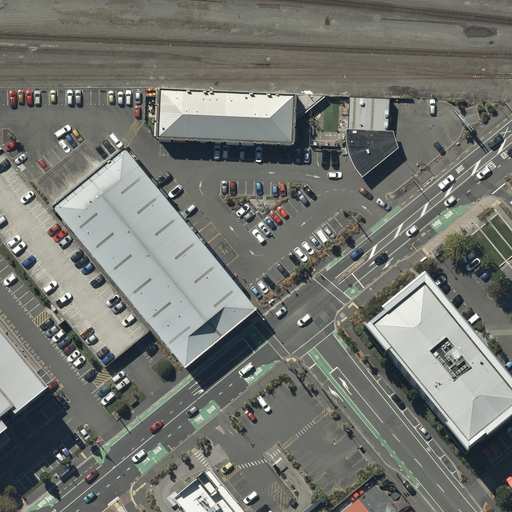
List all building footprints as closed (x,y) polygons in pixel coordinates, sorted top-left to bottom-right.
[(154,87),(154,140),(293,141),(293,88),(154,87)] [(387,91),(345,91),(344,140),(344,152),(357,173),(398,140),(388,127),(387,91)] [(151,330),(3,147),(0,149),(0,237),(4,242),(52,303),(58,310),(65,319),(105,368),(124,353),(148,333),(151,330)] [(129,147),(125,147),(52,206),(185,367),(257,310),(252,303),(129,147)] [(511,422),(511,391),(424,284),(366,331),(469,457),(511,422)] [(0,448),(11,440),(4,430),(7,427),(4,422),(49,387),(37,372),(43,368),(0,315),(0,448)] [(242,511),(208,470),(171,501),(180,511),(242,511)] [(376,487),(344,511),(395,511),(390,506),(393,504),(384,493),(382,494),(376,487)]
